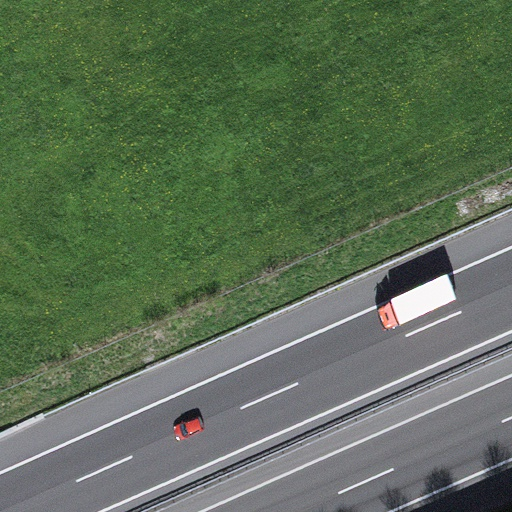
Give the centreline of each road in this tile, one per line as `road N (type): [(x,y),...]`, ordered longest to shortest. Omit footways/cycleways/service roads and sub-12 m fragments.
road 1 (motorway): [(511,287),(1,511)]
road 2 (motorway): [(307,511),(511,424)]
